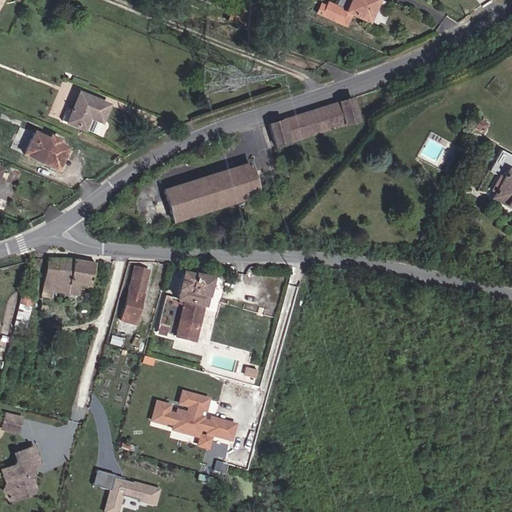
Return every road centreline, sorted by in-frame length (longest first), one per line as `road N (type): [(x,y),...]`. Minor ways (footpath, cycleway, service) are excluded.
road 1 (tertiary): [(58,227),(157,154),(360,82),(511,5)]
road 2 (tertiary): [(58,227),(78,243),(104,247),(348,261),(511,290)]
road 3 (unknown): [(325,93),(108,0)]
road 4 (unknown): [(297,258),(270,388),(259,405),(232,411)]
